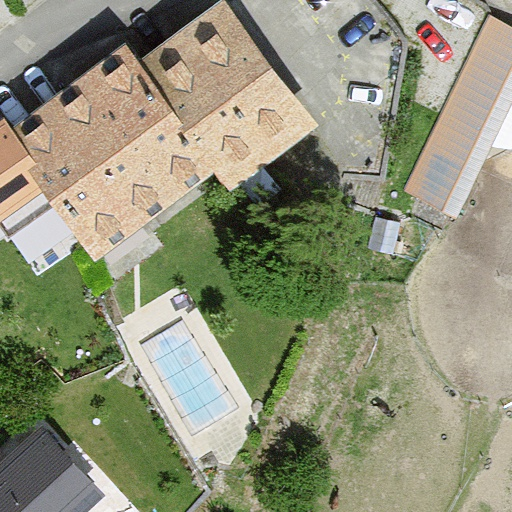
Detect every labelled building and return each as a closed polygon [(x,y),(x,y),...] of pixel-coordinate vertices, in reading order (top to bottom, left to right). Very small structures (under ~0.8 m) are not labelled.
[(250,186),(341,112),(251,0),(222,0),(148,59),(232,163),(250,186)] [(511,121),(511,20),(499,14),(414,187),(468,213),(511,121)] [(113,254),(232,163),(148,59),(133,39),(28,119),(17,128),(59,184),(113,254)] [(28,119),(19,107),(0,121),(0,224),(59,184),(17,128),(28,119)] [(0,511),(87,511),(105,496),(45,431),(0,472),(0,511)]
